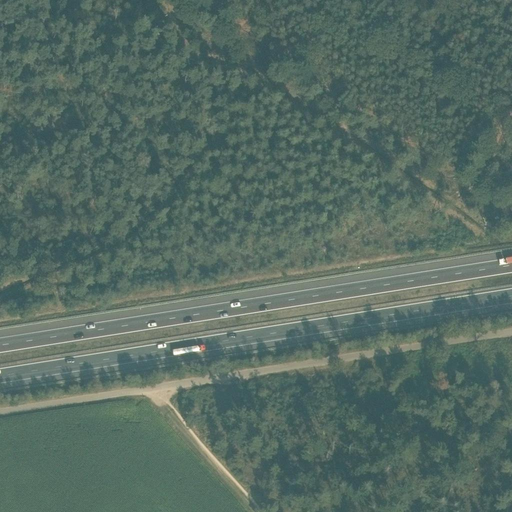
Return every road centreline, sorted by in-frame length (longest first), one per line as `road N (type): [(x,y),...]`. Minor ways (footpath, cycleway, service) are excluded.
road 1 (unclassified): [(0,411),(511,330)]
road 2 (motorway): [(0,376),(511,295)]
road 3 (motorway): [(511,265),(0,345)]
road 4 (track): [(254,511),(151,388)]
